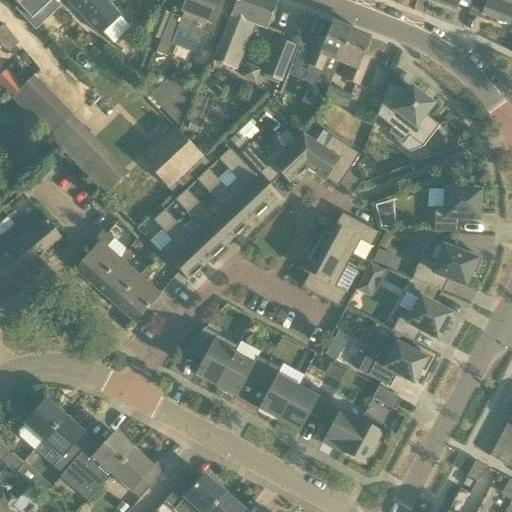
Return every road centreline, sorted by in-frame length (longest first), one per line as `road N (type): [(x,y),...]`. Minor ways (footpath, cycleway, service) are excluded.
road 1 (residential): [(336,511),(128,395)]
road 2 (unclassified): [(511,123),(453,59),(323,0)]
road 3 (unclassified): [(397,511),(496,333)]
road 4 (residential): [(128,395),(234,272),(271,288)]
road 5 (residential): [(0,324),(81,236),(40,189)]
road 6 (residential): [(128,395),(94,378),(12,373)]
